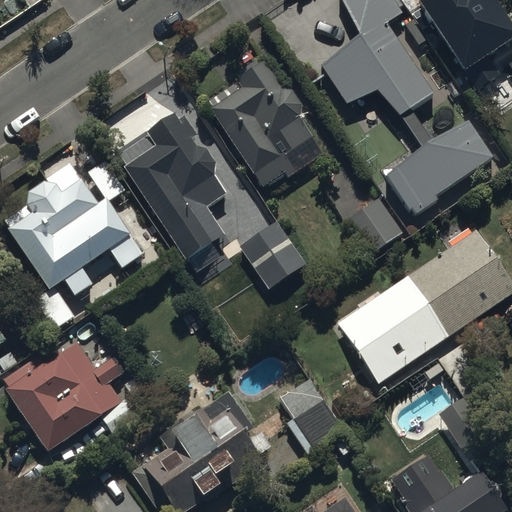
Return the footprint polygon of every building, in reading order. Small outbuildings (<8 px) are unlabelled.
[(432,102),(386,33),(402,21),(388,0),(341,0),(339,2),(360,43),(345,54),(344,53),(333,60),(335,63),(320,73),(349,116),(376,97),(396,127),(401,124),(423,157),(389,180),(417,222),(438,208),(434,203),(492,164),(467,126),(433,149),(411,116),(432,102)] [(419,0),(465,69),(511,37),(511,22),(497,0),(419,0)] [(242,86),(205,111),(263,194),(283,180),(287,185),(323,161),(299,127),(302,115),(293,102),(283,99),(265,72),(260,75),(255,68),(238,80),(242,86)] [(174,124),(114,166),(186,270),(226,244),(208,216),(227,203),(214,184),(217,173),(208,159),(197,158),(191,149),(198,144),(185,124),(177,129),(174,124)] [(26,214),(4,230),(48,298),(64,287),(74,302),(91,291),(82,278),(109,260),(120,276),(141,263),(105,208),(97,213),(70,173),(49,187),(54,194),(44,192),(30,201),(26,214)] [(402,240),(377,206),(360,218),(359,216),(342,227),(368,264),(402,240)] [(306,271),(275,228),(237,256),(268,298),(306,271)] [(511,300),(511,291),(474,237),(383,300),(371,284),(327,314),(361,364),(343,376),(355,394),(370,383),(377,394),(511,300)] [(36,365),(0,389),(0,394),(47,463),(100,426),(111,441),(139,421),(128,404),(122,409),(108,390),(120,382),(109,366),(94,375),(78,351),(44,375),(36,365)] [(340,441),(306,386),(278,403),(292,425),(288,427),(308,461),(340,441)] [(232,407),(228,401),(199,422),(191,412),(165,431),(172,441),(161,449),(167,457),(145,473),(143,471),(131,480),(154,511),(197,511),(200,510),(201,511),(205,511),(262,471),(258,466),(271,456),(259,439),(256,441),(246,426),(251,423),(236,404),(232,407)] [(409,464),(413,471),(393,485),(403,501),(399,503),(404,511),(506,511),(503,508),(503,507),(503,506),(503,505),(503,504),(503,503),(502,502),(502,501),(502,500),(501,500),(501,499),(500,498),(499,497),(498,496),(497,495),(496,494),(495,494),(494,493),(493,493),(492,493),(492,492),(491,492),(490,492),(482,480),(454,498),(440,477),(438,478),(428,462),(419,467),(415,460),(409,464)] [(315,511),(348,511),(344,505),(339,508),(333,499),(315,511)]
